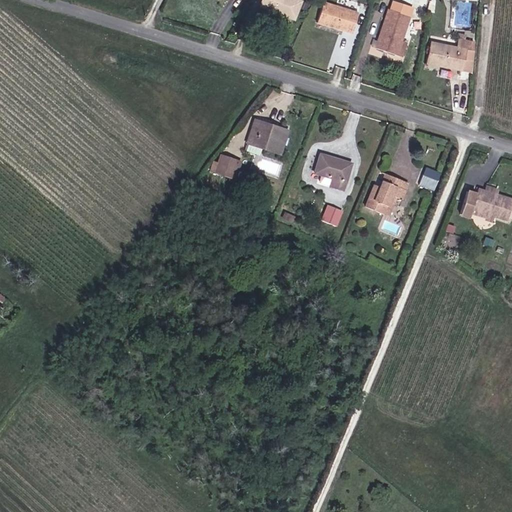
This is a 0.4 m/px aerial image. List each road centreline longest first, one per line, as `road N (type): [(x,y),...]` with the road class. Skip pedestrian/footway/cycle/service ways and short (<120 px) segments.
road 1 (unclassified): [(49,0),(464,130)]
road 2 (unclassified): [(464,130),(318,511)]
road 3 (unknown): [(478,135),(499,0)]
